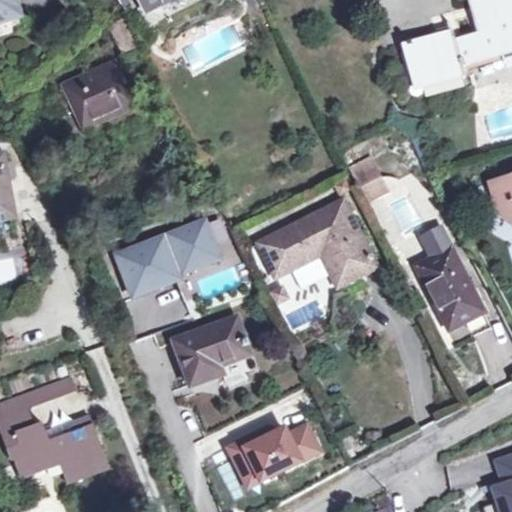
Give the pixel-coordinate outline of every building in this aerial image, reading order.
[(15,0),(0,0),(0,24),(21,18),(15,0)] [(139,0),(146,13),(171,0),(139,0)] [(511,3),(511,0),(468,0),(477,35),(455,41),(452,32),(410,43),(421,82),(463,70),(462,66),(501,54),(503,61),(511,57),(511,3)] [(111,28),(126,56),(140,49),(126,21),(111,28)] [(116,63),(62,87),(83,132),(136,108),(116,63)] [(0,219),(13,217),(1,156),(0,155),(0,219)] [(365,203),(387,193),(372,155),(349,165),(365,203)] [(511,176),(491,183),(500,214),(511,221),(511,176)] [(321,255),(325,264),(337,288),(376,268),(343,203),(259,245),(275,278),(304,263),(321,255)] [(205,221),(116,256),(131,294),(219,258),(205,221)] [(448,250),(437,231),(422,239),(432,259),(415,268),(448,330),(482,312),(450,250),(448,250)] [(321,255),(304,263),(309,272),(325,264),(321,255)] [(237,319),(174,342),(191,387),(223,376),(220,367),(250,356),(237,319)] [(42,462),(55,457),(66,485),(109,469),(93,427),(49,444),(42,424),(34,427),(26,407),(72,389),(68,378),(0,402),(0,435),(10,463),(12,462),(20,482),(45,472),(42,462)] [(268,435),(230,452),(243,479),(256,472),(262,486),(320,458),(308,432),(289,441),(286,434),(271,442),(268,435)] [(273,432),(268,435),(271,442),(286,434),(273,432)] [(481,508),(482,511),(511,511),(511,457),(507,460),(511,475),(511,484),(509,485),(494,491),(497,502),(481,508)] [(511,484),(511,475),(507,460),(501,461),(509,485),(511,484)] [(256,472),(243,479),(249,492),(262,486),(256,472)]
